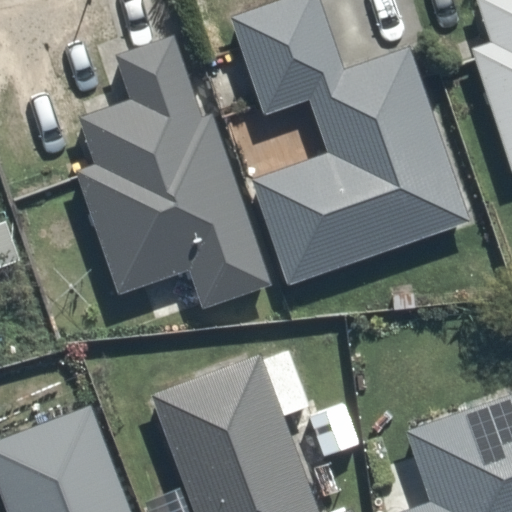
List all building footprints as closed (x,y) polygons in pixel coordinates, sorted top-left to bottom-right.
[(316,151),(245,175),(281,279),(463,216),(424,104),(400,33),(336,56),(316,0),(265,0),(217,16),(252,117),(299,101),(316,151)] [(459,40),(501,168),(511,164),(511,0),(464,0),(476,34),(459,40)] [(63,110),(79,152),(61,158),(109,290),(173,267),(187,305),(266,275),(203,106),(191,110),(161,31),(103,52),(117,91),(63,110)] [(0,213),(0,359),(45,345),(0,213)] [(142,384),(187,511),(346,511),(328,459),(299,469),(280,415),(309,405),(285,334),(142,384)] [(511,511),(511,387),(398,430),(421,493),(382,507),(384,511),(511,511)] [(122,511),(84,404),(0,434),(0,504),(2,511),(122,511)]
